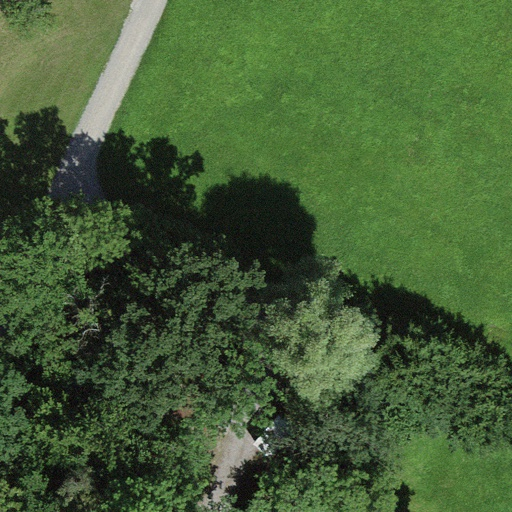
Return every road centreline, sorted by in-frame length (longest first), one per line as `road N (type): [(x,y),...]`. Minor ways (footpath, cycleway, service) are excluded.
road 1 (track): [(222,511),(253,403),(250,358),(226,310),(49,216)]
road 2 (track): [(152,0),(0,318)]
